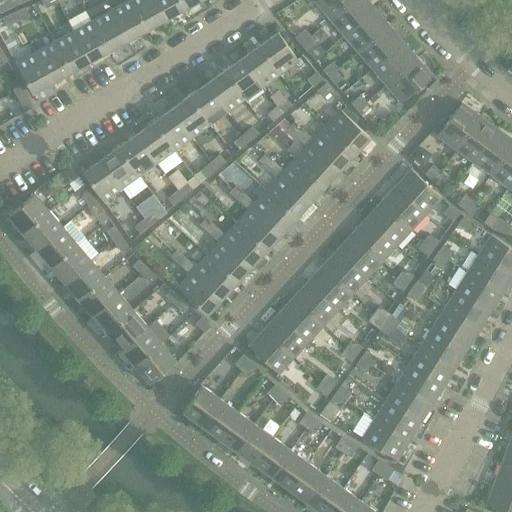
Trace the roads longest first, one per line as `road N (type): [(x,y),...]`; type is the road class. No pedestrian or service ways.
road 1 (residential): [(0,161),(262,0)]
road 2 (residential): [(424,511),(511,343)]
road 3 (residential): [(511,88),(474,61),(422,0)]
